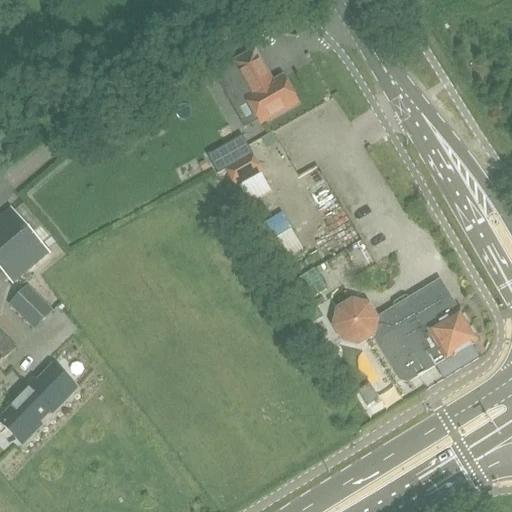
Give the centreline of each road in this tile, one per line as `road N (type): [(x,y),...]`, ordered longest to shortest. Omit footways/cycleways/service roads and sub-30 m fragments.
road 1 (secondary): [(378,59),(511,288)]
road 2 (secondary): [(511,375),(295,511)]
road 3 (secondary): [(511,225),(411,88),(378,59)]
road 4 (secondary): [(368,506),(511,420)]
road 5 (secondary): [(368,506),(413,503),(511,451)]
